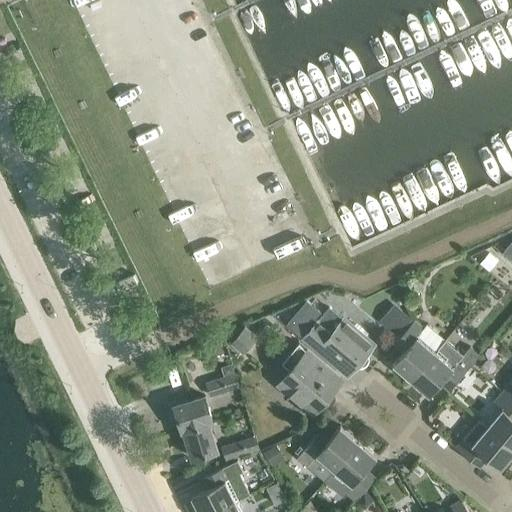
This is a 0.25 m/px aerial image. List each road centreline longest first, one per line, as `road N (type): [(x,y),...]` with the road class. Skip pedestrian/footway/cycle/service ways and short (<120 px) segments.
road 1 (unclassified): [(150,511),(0,200)]
road 2 (residential): [(511,511),(364,391)]
